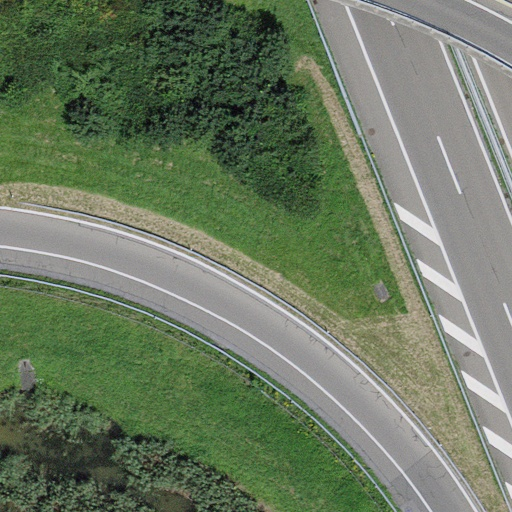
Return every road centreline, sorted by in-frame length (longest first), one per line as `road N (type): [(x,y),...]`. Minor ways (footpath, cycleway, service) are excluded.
road 1 (motorway): [(0,235),(119,260),(227,310),(342,390),(443,511)]
road 2 (motorway): [(381,0),(511,331)]
